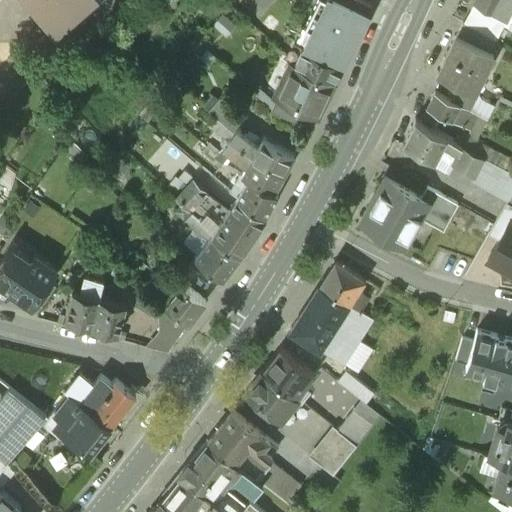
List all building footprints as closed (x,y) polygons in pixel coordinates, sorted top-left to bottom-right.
[(26,0),(54,32),(91,0),(26,0)] [(372,1),(370,0),(316,0),(305,24),(310,26),(294,60),(334,79),(372,1)] [(506,17),(474,0),(463,22),(495,39),(506,17)] [(511,0),(474,0),(506,17),(507,17),(511,6),(511,0)] [(463,22),(463,21),(456,33),(489,50),(495,39),(463,22)] [(489,50),(456,33),(437,70),(469,86),(479,67),(484,69),(493,51),(489,50)] [(334,79),(294,60),(278,94),(300,105),(318,113),(334,79)] [(78,62),(53,85),(63,96),(89,70),(78,62)] [(478,96),(458,85),(451,97),(472,108),(478,96)] [(451,97),(434,89),(423,113),(434,119),(438,111),(468,127),(476,111),(474,110),(474,109),(451,97)] [(300,105),(278,94),(270,110),(292,121),(300,105)] [(484,155),(415,116),(403,138),(434,156),(442,139),(457,148),(452,159),(474,172),(475,173),(484,155)] [(240,123),(233,118),(226,127),(233,133),(230,137),(241,146),(246,136),(236,128),(240,123)] [(294,155),(264,137),(259,144),(246,136),(241,146),(252,155),(253,156),(283,173),(294,155)] [(241,146),(230,137),(223,148),(246,167),(253,156),(252,155),(241,146)] [(511,189),(511,171),(484,155),(475,173),(474,172),(472,176),(508,196),(511,189)] [(283,173),(253,156),(246,167),(242,175),(247,177),(272,192),(283,173)] [(420,196),(384,175),(361,218),(369,222),(365,229),(387,241),(391,234),(404,242),(419,216),(428,200),(420,196)] [(272,192),(247,177),(236,197),(265,216),(277,194),(272,192)] [(193,178),(177,196),(192,210),(213,230),(221,222),(198,201),(207,191),(193,178)] [(427,184),(420,196),(428,200),(419,216),(443,229),(458,202),(427,184)] [(265,216),(236,197),(221,222),(213,230),(239,254),(265,216)] [(511,202),(506,199),(489,230),(500,236),(509,219),(511,220),(511,202)] [(213,230),(192,210),(184,220),(207,237),(213,230)] [(511,220),(509,219),(500,236),(487,258),(511,272),(511,220)] [(207,237),(195,254),(223,275),(239,254),(213,230),(207,237)] [(34,252),(30,257),(11,245),(15,239),(14,238),(0,258),(0,282),(8,288),(4,293),(7,295),(10,289),(32,304),(57,267),(34,252)] [(363,277),(335,258),(320,282),(361,309),(368,297),(355,290),(363,277)] [(83,292),(72,289),(65,317),(91,324),(98,296),(103,278),(88,274),(83,292)] [(167,293),(162,301),(189,321),(205,299),(177,278),(167,293)] [(361,309),(320,282),(306,304),(334,323),(335,322),(342,310),(354,318),(361,309)] [(158,284),(152,293),(162,301),(167,293),(163,290),(164,289),(158,284)] [(126,303),(98,296),(91,324),(118,331),(126,303)] [(334,323),(306,304),(291,328),(319,346),(327,334),(339,342),(347,330),(335,322),(334,323)] [(511,365),(511,337),(477,327),(466,364),(485,370),(484,374),(496,377),(497,374),(509,377),(511,365)] [(358,338),(347,330),(339,342),(351,349),(358,338)] [(314,372),(280,345),(272,354),(273,355),(262,368),(296,395),(314,372)] [(296,395),(262,368),(245,389),(280,417),(296,396),(296,395)] [(93,382),(80,372),(65,390),(77,399),(90,408),(111,381),(100,373),(93,382)] [(90,408),(89,409),(109,425),(135,393),(115,377),(111,381),(90,408)] [(10,386),(0,397),(0,455),(1,457),(4,459),(39,418),(43,412),(10,386)] [(67,391),(48,416),(43,412),(39,418),(52,429),(77,399),(67,391)] [(381,397),(373,407),(387,417),(394,408),(381,397)] [(77,399),(52,429),(76,448),(80,443),(89,450),(109,425),(89,409),(90,408),(77,399)] [(277,445),(231,408),(207,438),(257,478),(265,469),(250,457),(249,458),(242,452),(248,444),(266,459),(277,445)] [(354,408),(337,428),(356,444),(372,423),(354,408)] [(511,418),(508,417),(505,427),(497,424),(488,454),(501,458),(511,461),(511,418)] [(334,426),(310,456),(333,474),(356,444),(337,428),(334,426)] [(257,478),(207,438),(190,460),(218,483),(223,487),(228,480),(235,480),(254,494),(263,482),(257,478)] [(266,459),(248,444),(242,452),(249,458),(250,457),(265,469),(270,462),(266,459)] [(0,511),(20,511),(17,510),(21,506),(0,489),(0,488),(15,470),(4,459),(1,457),(0,458),(0,511)] [(511,461),(501,458),(493,484),(511,490),(511,461)] [(194,511),(218,483),(190,460),(160,498),(178,511),(194,511)] [(300,483),(272,460),(265,469),(257,478),(263,482),(286,501),(300,483)] [(178,511),(160,498),(148,511),(178,511)] [(239,511),(263,511),(249,500),(239,511)]
